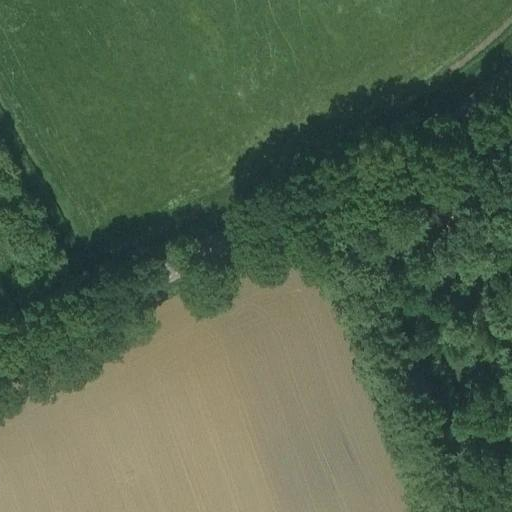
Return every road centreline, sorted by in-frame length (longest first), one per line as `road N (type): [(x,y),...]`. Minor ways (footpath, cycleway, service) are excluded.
road 1 (tertiary): [(0,356),(439,132),(511,78)]
road 2 (track): [(452,511),(329,189)]
